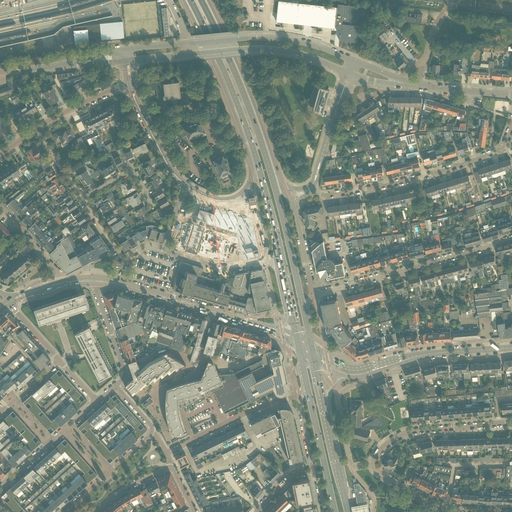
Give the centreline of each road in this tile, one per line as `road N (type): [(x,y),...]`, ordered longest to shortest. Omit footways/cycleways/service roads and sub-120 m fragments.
road 1 (primary): [(304,309),(259,137),(200,0)]
road 2 (primary): [(190,0),(255,153),(283,274)]
road 3 (residential): [(495,511),(425,499),(373,463),(403,434),(511,422)]
road 4 (tertiary): [(354,62),(273,37),(124,49)]
road 5 (tertiary): [(125,60),(272,49),(349,73)]
road 6 (residential): [(511,127),(501,150),(437,172),(331,196),(311,187)]
road 7 (residential): [(314,294),(511,239)]
road 8 (tertiary): [(283,187),(207,0)]
road 9 (tertiary): [(182,0),(254,175)]
road 10 (secondary): [(380,367),(425,354),(511,347)]
road 11 (primary): [(306,385),(334,511)]
road 12 (residential): [(0,487),(96,402)]
road 13 (tertiary): [(311,187),(349,73)]
